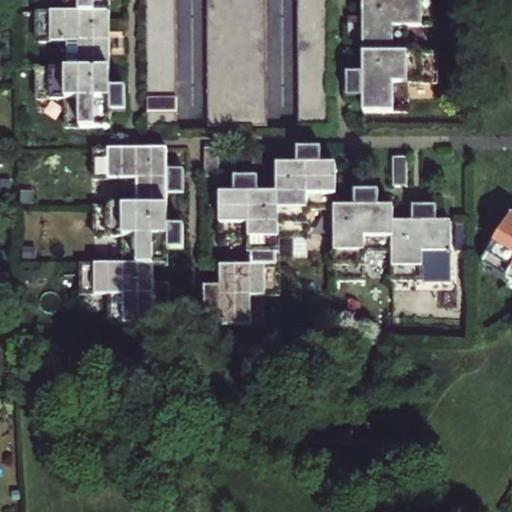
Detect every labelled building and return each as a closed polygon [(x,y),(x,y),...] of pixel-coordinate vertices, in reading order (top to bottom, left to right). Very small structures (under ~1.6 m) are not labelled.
[(66,0),(66,12),(109,12),(108,0),(66,0)] [(175,0),(144,0),(145,126),(176,126),(175,0)] [(265,0),(206,0),(207,126),(266,125),(265,0)] [(327,0),(297,0),(298,125),(328,125),(327,0)] [(362,0),(363,56),(407,55),(406,27),(435,26),(434,0),(362,0)] [(109,70),(109,12),(66,12),(38,12),(38,43),(66,43),(66,70),(109,70)] [(407,55),(363,56),(363,76),(347,76),(347,98),(363,98),(363,113),(408,112),(408,85),(437,84),(437,55),(407,55)] [(109,91),(109,70),(66,70),(37,70),(37,100),(66,100),(66,128),(109,128),(109,113),(124,113),(125,91),(109,91)] [(217,149),(204,150),(205,178),(218,178),(217,149)] [(307,209),(335,209),(334,167),(323,167),(322,149),(296,149),(297,166),(277,166),(277,195),(278,239),(307,238),(307,209)] [(124,206),(167,206),(167,193),(185,193),(185,172),(167,172),(167,151),(94,151),(94,181),(124,181),(124,206)] [(405,157),(392,158),(394,187),(407,186),(405,157)] [(278,239),(277,195),(259,195),(259,178),(236,179),(236,194),(220,195),(220,239),(249,239),(250,266),(278,265),(278,239)] [(392,252),(392,223),(392,208),(378,208),(378,192),(356,192),(356,209),(335,209),(335,281),(366,281),(365,252),(392,252)] [(184,251),(184,229),(167,229),(167,206),(124,206),(94,206),(95,238),(123,238),(123,264),(153,264),(167,264),(167,251),(184,251)] [(413,223),(392,223),(392,252),(393,282),(422,281),(422,253),(452,253),(451,222),(437,222),(436,207),(413,207),(413,223)] [(511,214),(482,262),(493,269),(491,272),(503,280),(506,275),(511,279),(511,214)] [(123,264),(81,264),(81,295),(110,295),(110,324),(154,324),(154,308),(169,308),(169,286),(153,286),(153,264),(123,264)] [(278,296),(278,265),(250,266),(220,266),(220,287),(204,287),(204,310),(220,310),(221,327),(249,326),(249,297),(278,296)]
